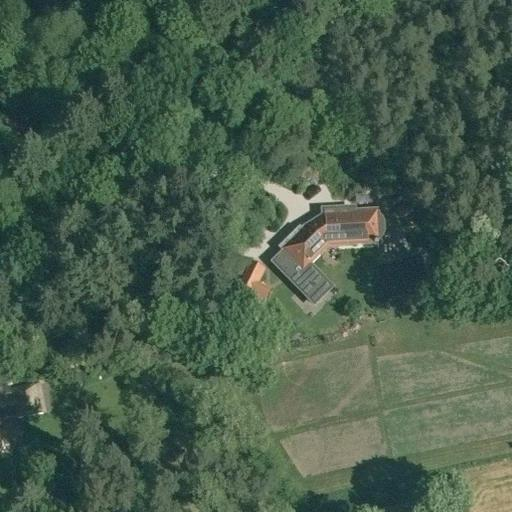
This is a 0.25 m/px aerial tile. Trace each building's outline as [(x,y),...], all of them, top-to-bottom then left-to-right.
[(400,197),(391,200),(394,208),(403,204),(400,197)] [(283,255),(302,274),(315,261),(314,260),(321,252),(321,245),(319,243),(325,237),(336,237),(337,249),(378,247),(378,240),(381,235),(382,233),(381,224),(379,220),(376,218),(376,214),(353,215),(353,211),(323,213),(324,224),(318,224),(315,224),(312,225),(310,227),(306,231),(305,230),(299,237),(296,235),(287,247),(289,248),(283,255)] [(239,284),(270,298),(273,290),(259,284),(266,270),(246,261),(239,277),(242,278),(239,284)] [(287,344),(298,341),(297,333),(285,335),(287,344)] [(0,410),(0,424),(0,425),(0,422),(0,420),(17,418),(50,412),(45,386),(13,392),(16,408),(0,410)]
